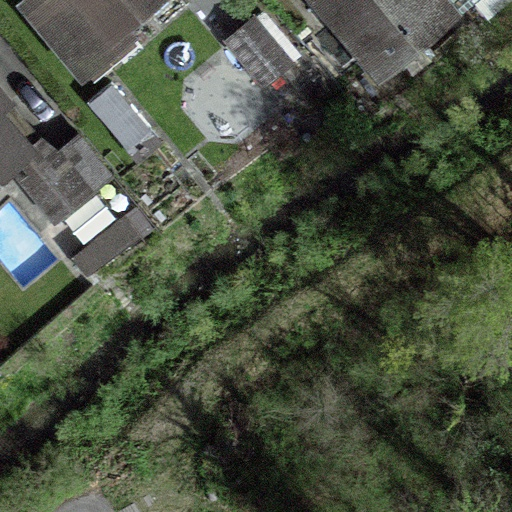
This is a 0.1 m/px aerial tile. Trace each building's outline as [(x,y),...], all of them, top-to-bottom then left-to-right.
[(18,0),(82,76),(138,29),(130,20),(154,0),(18,0)] [(309,0),(377,80),(473,0),(476,0),(488,15),(505,0),(309,0)] [(254,11),(222,37),(263,86),(294,60),(293,58),(302,51),(265,6),(256,14),(254,11)] [(0,75),(0,173),(19,158),(38,142),(33,136),(6,103),(16,95),(0,75)] [(155,132),(111,80),(84,103),(128,154),(155,132)] [(113,172),(78,128),(57,144),(27,169),(18,176),(53,220),(64,212),(96,186),(113,172)] [(19,158),(27,169),(57,144),(40,132),(33,136),(38,142),(19,158)] [(64,212),(87,241),(119,215),(96,186),(64,212)] [(140,231),(124,211),(119,215),(87,241),(71,254),(87,274),(140,231)]
